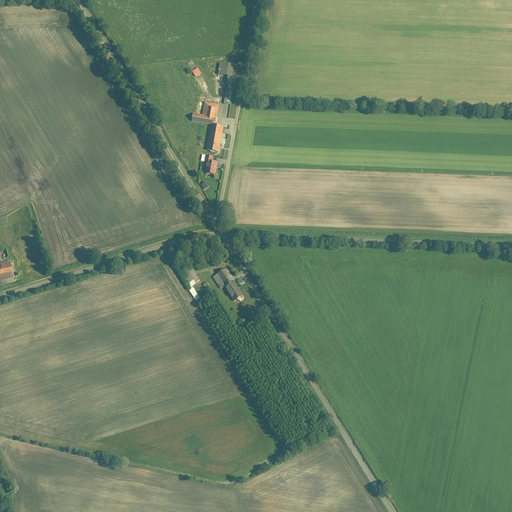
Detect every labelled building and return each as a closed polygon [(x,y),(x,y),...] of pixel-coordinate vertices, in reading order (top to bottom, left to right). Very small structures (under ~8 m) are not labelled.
[(224,105),(231,106),(238,67),(220,64),(218,75),(228,77),(227,84),(228,85),(224,105)] [(191,122),(215,127),(219,106),(205,103),(202,114),(193,112),(191,122)] [(211,127),(207,152),(219,154),(223,129),(211,127)] [(207,162),(205,175),(216,176),(218,163),(210,162),(211,156),(202,155),(201,162),(207,162)] [(0,263),(0,280),(14,278),(11,262),(0,263)] [(198,285),(195,281),(198,279),(191,267),(182,271),(186,278),(184,279),(191,290),(198,285)] [(235,302),(244,297),(226,269),(213,278),(221,290),(226,287),(235,302)] [(240,320),(237,330),(245,332),(248,322),(240,320)]
